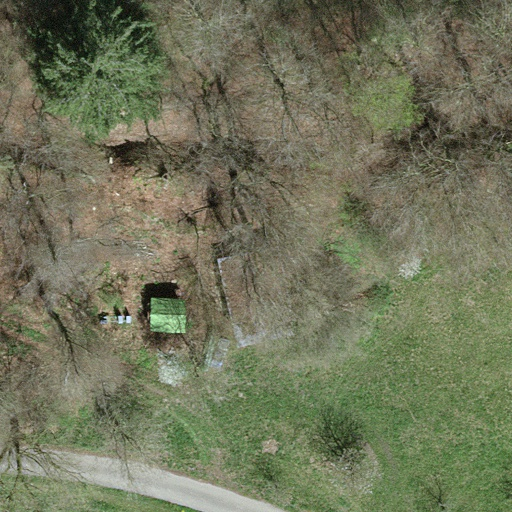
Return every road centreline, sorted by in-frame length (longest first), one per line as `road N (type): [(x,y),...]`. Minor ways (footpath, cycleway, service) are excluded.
road 1 (track): [(511,99),(442,98),(244,143),(29,128),(0,116)]
road 2 (unclassified): [(208,511),(63,464),(0,465)]
